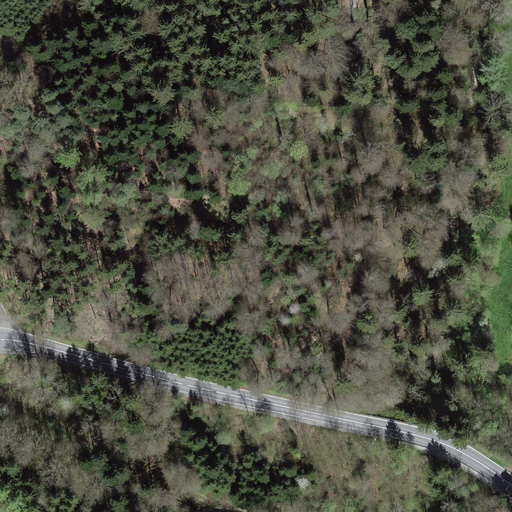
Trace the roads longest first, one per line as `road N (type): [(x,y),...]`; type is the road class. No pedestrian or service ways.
road 1 (secondary): [(511,485),(430,438),(0,339)]
road 2 (track): [(326,415),(315,345),(242,203),(83,0)]
